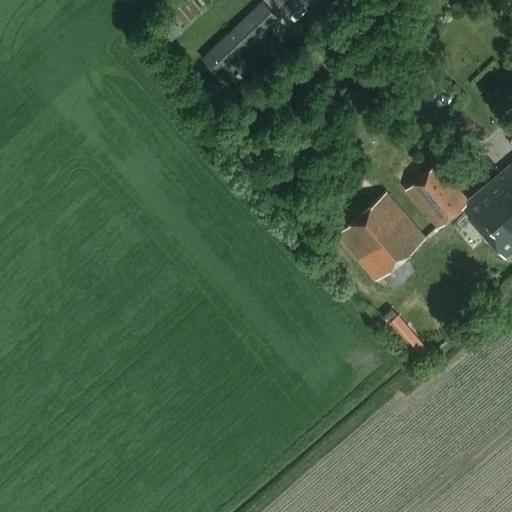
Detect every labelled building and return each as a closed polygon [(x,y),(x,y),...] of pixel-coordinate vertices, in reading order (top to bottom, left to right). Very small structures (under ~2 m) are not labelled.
[(209,51),(201,59),(219,78),(227,70),(278,23),(260,4),(209,51)] [(469,200),(438,163),(404,191),(436,229),(462,207),(469,200)] [(505,257),(511,251),(511,171),(508,167),(469,200),(462,207),(505,257)] [(390,268),(425,239),(386,193),(337,235),(385,292),(400,280),(390,268)] [(400,313),(389,323),(419,356),(430,346),(400,313)]
